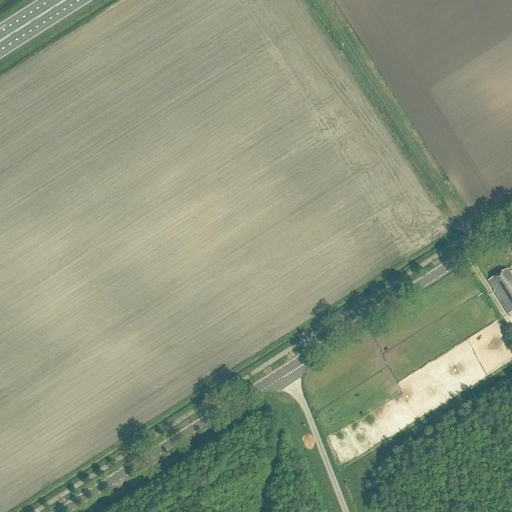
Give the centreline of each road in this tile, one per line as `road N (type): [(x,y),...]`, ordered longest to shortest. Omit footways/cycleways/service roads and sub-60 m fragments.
road 1 (track): [(480,245),(320,0)]
road 2 (tertiary): [(61,511),(286,368)]
road 3 (tertiary): [(286,368),(511,225)]
road 4 (unclassified): [(286,368),(345,511)]
